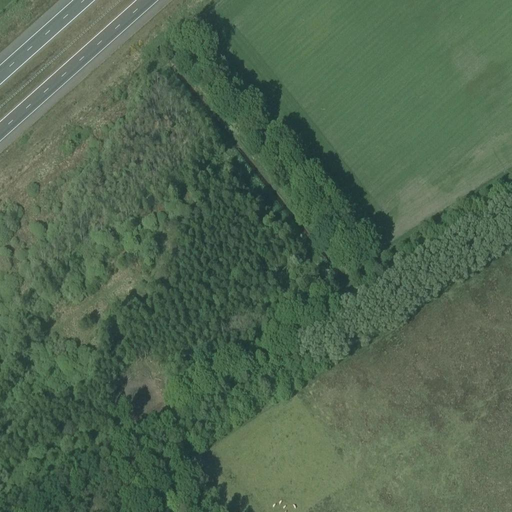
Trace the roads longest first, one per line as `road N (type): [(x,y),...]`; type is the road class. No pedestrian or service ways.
road 1 (track): [(511,191),(167,417),(0,502)]
road 2 (motorway): [(0,132),(148,0)]
